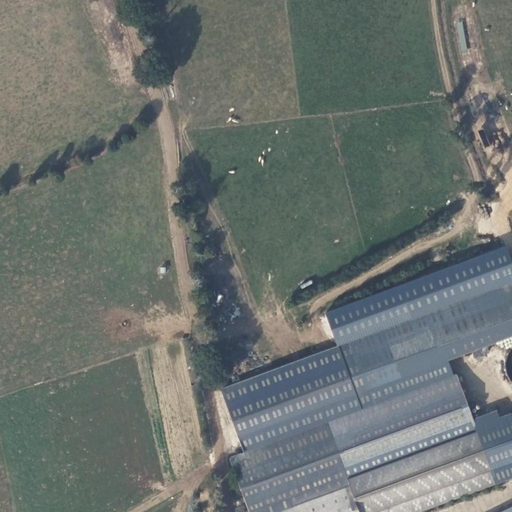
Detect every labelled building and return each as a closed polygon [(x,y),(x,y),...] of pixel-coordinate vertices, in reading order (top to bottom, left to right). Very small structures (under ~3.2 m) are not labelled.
[(327,311),(338,345),(363,409),(454,376),(448,359),(511,336),(511,263),(505,247),(327,311)] [(221,389),(245,453),(326,423),(363,409),(338,345),(221,389)] [(511,348),(502,352),(511,378),(511,348)] [(359,511),(375,511),(410,499),(415,511),(418,511),(497,483),(477,427),(457,375),(454,376),(363,409),(326,423),(350,485),(359,511)] [(511,416),(511,414),(477,427),(497,483),(511,477),(511,416)] [(245,453),(230,458),(249,511),(276,511),(350,485),(326,423),(245,453)] [(359,511),(350,485),(276,511),(359,511)] [(415,511),(410,499),(375,511),(415,511)]
